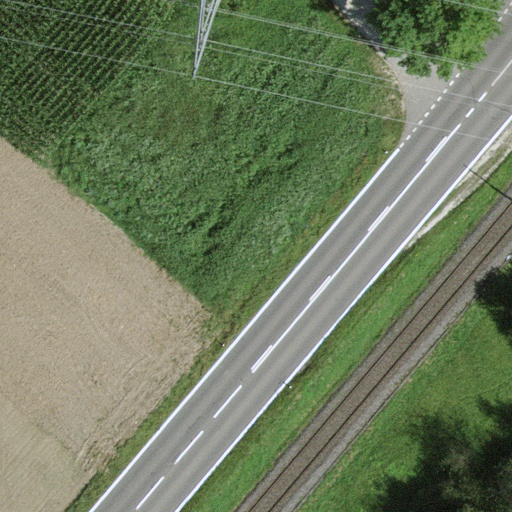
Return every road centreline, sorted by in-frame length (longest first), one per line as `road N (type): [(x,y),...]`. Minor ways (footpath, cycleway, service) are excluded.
road 1 (primary): [(131,511),(511,59)]
road 2 (track): [(360,0),(464,119)]
